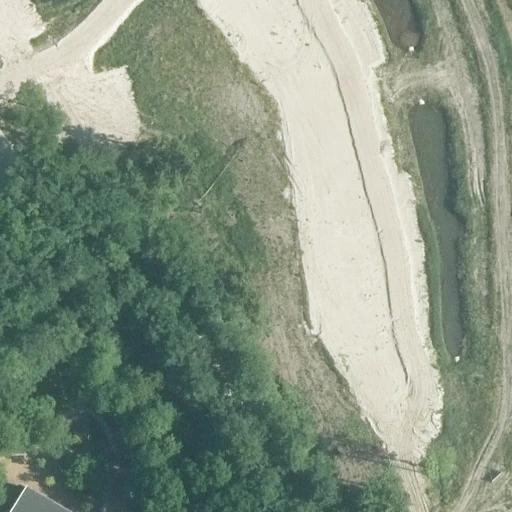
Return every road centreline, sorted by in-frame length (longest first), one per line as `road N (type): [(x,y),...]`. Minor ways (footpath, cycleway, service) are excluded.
road 1 (residential): [(315,0),(353,77),(431,387),(496,450)]
road 2 (residential): [(0,100),(120,0)]
